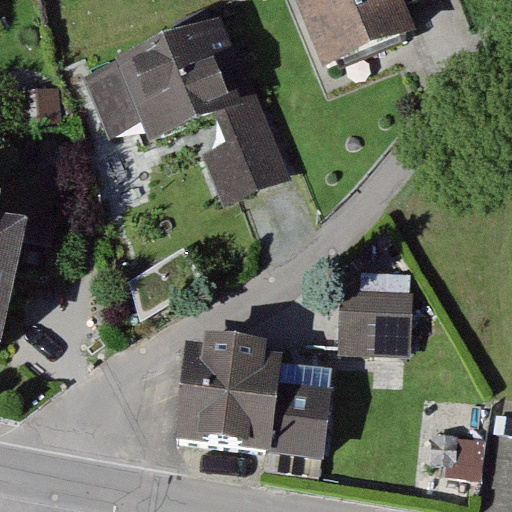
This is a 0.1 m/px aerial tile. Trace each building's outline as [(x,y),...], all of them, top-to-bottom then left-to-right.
[(321,0),(304,7),(334,85),(428,49),(416,16),(457,0),(321,0)] [(230,34),(90,90),(114,149),(147,136),(156,158),(222,131),(235,162),(209,172),(226,214),(292,187),(230,34)] [(0,370),(18,374),(43,253),(20,248),(25,226),(0,221),(0,370)] [(419,305),(349,303),(347,359),(417,361),(419,305)] [(282,367),(203,362),(197,459),(262,463),(261,478),(334,482),(338,413),(279,410),(282,367)]
